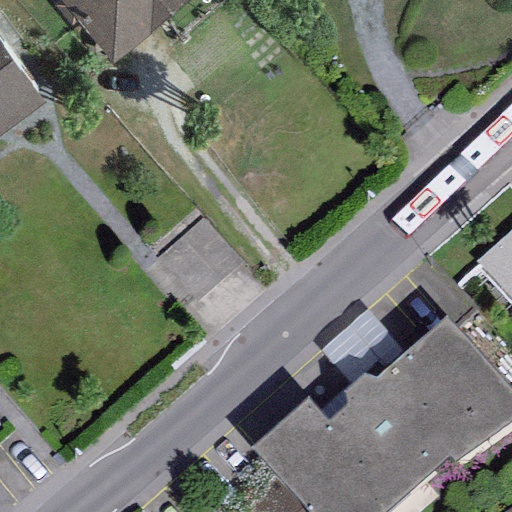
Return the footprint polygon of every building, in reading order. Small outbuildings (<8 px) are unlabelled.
[(67,0),(113,55),(175,0),(67,0)] [(0,119),(44,87),(0,28),(0,119)] [(197,302),(246,262),(213,221),(163,260),(197,302)] [(511,233),(476,266),(511,305),(511,233)] [(511,427),(511,405),(445,329),(375,390),(364,384),(343,402),(347,414),(328,430),(309,408),(251,458),(298,511),(401,511),(450,469),(456,476),(511,427)]
